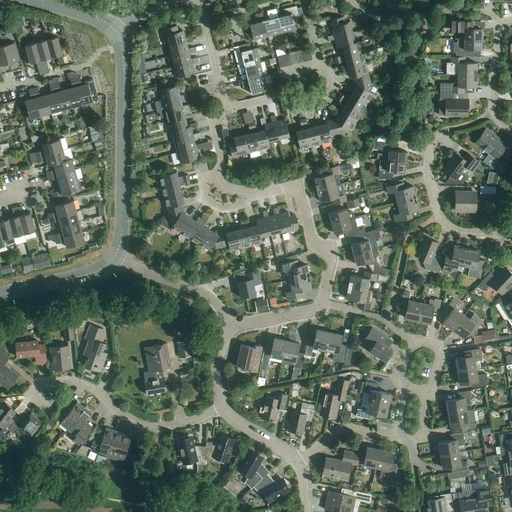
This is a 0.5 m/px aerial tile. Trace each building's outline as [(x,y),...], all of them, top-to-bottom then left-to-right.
[(285,15),(278,17),(282,33),(296,29),(293,18),(299,16),(296,6),(283,9),(284,14),(285,13),(285,15)] [(271,19),(264,21),(268,36),(282,33),(278,17),(276,10),(267,12),(269,18),(271,17),(271,19)] [(12,13),(16,28),(24,25),(22,16),(12,13)] [(264,21),(262,13),(255,15),(256,21),(257,21),(257,22),(249,24),(253,40),(268,36),(264,21)] [(334,37),(352,32),(350,22),(345,23),(343,16),(330,20),(334,35),(334,37)] [(464,33),(464,39),(481,39),(481,28),(474,28),(474,21),(450,21),(450,31),(460,31),(462,33),(464,33)] [(163,29),(168,46),(186,41),(185,39),(183,30),(178,32),(177,25),(163,29)] [(0,65),(9,63),(1,36),(0,31),(0,65)] [(355,43),(352,32),(334,37),(334,35),(327,37),(328,41),(335,40),(337,48),(342,46),(355,43)] [(6,35),(1,36),(9,63),(19,60),(14,42),(8,44),(6,35)] [(57,37),(47,40),(52,57),(57,56),(59,65),(69,62),(67,56),(63,57),(57,37)] [(168,46),(170,56),(188,52),(188,49),(186,43),(193,41),(192,37),(185,39),(186,41),(168,46)] [(464,39),(457,39),(457,40),(455,42),(453,42),(453,52),(455,52),(455,56),(469,56),(469,49),(481,50),(481,39),(464,39)] [(47,40),(36,43),(45,74),(49,72),(45,59),(52,57),(47,40)] [(345,57),(363,52),(360,41),(355,43),(342,46),(344,53),(339,54),(339,56),(341,60),(345,59),(345,57)] [(45,74),(36,43),(25,46),(26,48),(22,49),(26,63),(30,62),(30,63),(36,62),(40,75),(45,74)] [(242,58),(244,66),(260,62),(256,48),(250,49),(249,43),(238,46),(240,52),(234,53),(236,61),(241,59),(242,58)] [(170,56),(173,67),(191,62),(190,59),(189,54),(195,52),(194,47),(188,49),(188,52),(170,56)] [(309,48),(301,50),(304,61),(312,59),(309,48)] [(301,50),(295,51),(298,63),(304,62),(304,61),(301,50)] [(295,51),(289,53),(292,65),(298,63),(295,51)] [(347,67),(365,63),(363,52),(345,57),(345,59),(347,67)] [(289,53),(283,54),(286,66),(292,65),(289,53)] [(286,66),(283,54),(277,56),(280,68),(286,66)] [(457,63),(457,75),(477,75),(477,63),(465,63),(465,57),(451,57),(451,63),(457,63)] [(191,62),(173,67),(176,77),(194,73),(192,64),(198,62),(197,58),(190,59),(191,62)] [(246,72),(248,80),(263,76),(260,62),(244,66),(238,67),(240,75),(244,73),(246,72)] [(354,83),(369,79),(365,63),(347,67),(350,78),(353,77),(354,83)] [(72,88),(67,89),(72,107),(82,104),(74,74),(73,72),(67,74),(68,79),(69,79),(72,88)] [(76,73),(74,74),(82,104),(93,101),(98,100),(93,79),(87,81),(87,84),(82,85),(79,76),(76,73)] [(476,87),(477,75),(457,75),(457,82),(451,84),(440,83),(440,93),(450,93),(464,93),(464,87),(476,87)] [(248,80),(241,81),(243,89),(248,87),(247,87),(249,86),(251,94),(267,90),(263,76),(248,80)] [(57,78),(53,79),(62,110),(72,107),(67,89),(61,91),(57,78)] [(283,78),(275,80),(278,92),(286,90),(285,88),(283,78)] [(52,93),(46,95),(51,113),(62,110),(53,79),(48,81),(52,93)] [(352,93),(368,103),(376,89),(371,86),(369,79),(354,83),(355,85),(357,86),(352,93)] [(159,90),(162,100),(180,96),(177,85),(159,90)] [(38,88),(33,89),(41,116),(51,113),(46,95),(40,97),(38,88)] [(41,116),(33,89),(28,90),(31,99),(25,101),(30,119),(41,116)] [(337,99),(339,101),(341,102),(343,98),(345,96),(340,93),(337,99)] [(346,103),(362,112),(368,103),(352,93),(347,101),(346,103)] [(445,116),(468,116),(468,99),(458,99),(458,100),(454,100),(454,93),(440,93),(440,99),(445,99),(445,116)] [(162,100),(164,111),(182,106),(180,96),(162,100)] [(341,112),(357,122),(362,112),(346,103),(347,101),(343,98),(341,102),(339,101),(338,103),(344,106),(341,112)] [(166,117),(167,121),(185,117),(182,106),(164,111),(159,112),(161,118),(166,117)] [(332,119),(336,134),(344,133),(344,132),(346,128),(351,131),(357,122),(341,112),(336,120),(334,119),(332,119)] [(275,122),(279,140),(290,137),(285,119),(276,122),(275,115),(270,116),(272,123),(275,122)] [(170,132),(172,132),(172,131),(188,127),(187,127),(185,117),(167,121),(170,132)] [(85,127),(83,118),(76,120),(79,129),(85,127)] [(269,143),(279,140),(275,122),(272,123),(266,124),(264,118),(260,119),(261,126),(264,125),(265,130),(269,143)] [(317,126),(321,144),(332,141),(331,136),(336,134),(332,119),(326,121),(327,124),(317,126)] [(172,132),(175,142),(193,137),(192,135),(191,129),(197,127),(196,123),(189,124),(190,127),(187,127),(188,127),(172,131),(172,132)] [(303,125),(304,129),(306,129),(311,147),(321,144),(317,126),(310,128),(309,123),(307,123),(303,125)] [(94,141),(101,140),(103,139),(99,124),(89,127),(92,142),(94,141)] [(251,128),(252,133),(255,132),(259,150),(270,148),(269,143),(265,130),(259,131),(257,127),(255,127),(251,128)] [(306,129),(304,129),(296,131),(300,149),(311,147),(306,129)] [(475,143),(494,157),(504,143),(486,129),(475,143)] [(255,132),(252,133),(244,135),(249,153),(259,150),(255,132)] [(175,142),(177,152),(196,148),(195,145),(193,139),(200,138),(199,133),(192,135),(193,137),(175,142)] [(469,141),(470,137),(466,134),(462,135),(461,140),(465,143),(469,141)] [(249,153),(244,135),(234,138),(234,139),(227,140),(228,145),(229,145),(232,157),(249,153)] [(68,148),(65,138),(60,139),(42,144),(43,150),(35,153),(36,157),(63,150),(68,148)] [(101,140),(94,141),(96,151),(103,150),(101,140)] [(383,150),(382,160),(405,162),(406,152),(390,150),(391,142),(377,141),(376,149),(383,150)] [(196,148),(177,152),(180,163),(198,158),(196,150),(203,148),(201,143),(195,145),(196,148)] [(65,160),(71,158),(72,158),(70,148),(63,150),(36,157),(37,162),(46,159),(48,165),(54,164),(53,164),(66,160),(65,160)] [(463,183),(468,176),(462,172),(465,167),(471,171),(479,162),(467,153),(463,159),(455,153),(449,160),(450,161),(443,171),(450,176),(445,183),(444,183),(444,184),(463,184),(463,183)] [(46,172),(47,176),(74,169),(71,158),(65,160),(66,160),(53,164),(54,164),(55,169),(46,172)] [(502,159),(495,169),(502,174),(509,164),(502,159)] [(405,162),(382,160),(380,160),(379,179),(391,180),(391,172),(404,173),(405,162)] [(314,178),(317,190),(336,185),(341,184),(338,173),(353,169),(351,163),(325,169),(326,175),(314,178)] [(264,172),(263,165),(256,167),(258,173),(264,172)] [(254,174),(252,167),(246,169),(248,176),(254,174)] [(74,169),(47,176),(49,181),(58,179),(61,190),(52,193),(53,197),(64,195),(65,199),(75,196),(74,192),(80,190),(74,169)] [(158,176),(161,186),(179,182),(178,180),(176,171),(158,176)] [(492,183),(501,184),(502,177),(493,175),(492,183)] [(161,186),(164,197),(182,192),(180,186),(185,184),(184,182),(184,183),(183,178),(178,180),(179,182),(161,186)] [(394,191),(397,203),(416,198),(413,186),(404,188),(403,183),(386,187),(388,193),(394,191)] [(333,204),(346,201),(345,195),(338,196),(336,185),(317,190),(320,202),(332,199),(333,204)] [(164,197),(168,213),(183,210),(181,204),(184,203),(182,192),(164,197)] [(456,211),(474,211),(475,192),(456,192),(456,211)] [(357,198),(346,201),(348,208),(359,206),(359,204),(362,203),(361,197),(357,198)] [(416,198),(397,203),(400,214),(393,215),(395,222),(412,217),(410,212),(419,209),(416,198)] [(48,214),(49,218),(76,211),(73,200),(55,205),(57,211),(48,214)] [(21,206),(17,207),(24,234),(35,231),(30,213),(24,215),(21,206)] [(14,217),(9,219),(14,237),(24,234),(17,207),(12,208),(14,217)] [(267,217),(271,235),(282,233),(277,215),(279,214),(277,208),(273,209),(274,215),(269,217),(267,217)] [(329,213),(332,223),(354,218),(353,212),(351,212),(347,213),(346,209),(329,213)] [(171,228),(180,234),(190,218),(182,213),(183,211),(183,210),(168,213),(169,221),(174,223),(171,228)] [(257,225),(261,238),(271,235),(267,217),(269,217),(267,210),(262,211),(264,218),(256,220),(257,225)] [(0,211),(0,228),(5,245),(15,243),(14,237),(9,219),(3,221),(0,212),(0,211)] [(59,221),(61,226),(79,222),(76,211),(49,218),(43,220),(44,225),(59,221)] [(277,215),(282,233),(299,229),(295,215),(289,217),(288,212),(279,214),(277,215)] [(180,234),(190,239),(199,224),(201,225),(204,221),(200,218),(198,217),(196,222),(190,218),(180,234)] [(351,237),(364,234),(365,234),(365,233),(363,226),(357,227),(354,218),(332,223),(334,233),(349,230),(351,237)] [(374,221),(376,229),(383,228),(381,220),(374,221)] [(49,241),(55,239),(82,232),(79,222),(61,226),(62,232),(54,235),(48,236),(49,241)] [(243,224),(245,228),(247,228),(251,246),(262,243),(261,238),(257,225),(251,227),(249,222),(247,222),(243,223),(243,224)] [(190,239),(199,245),(208,229),(201,225),(199,224),(190,239)] [(247,228),(245,228),(236,230),(241,248),(251,246),(247,228)] [(216,249),(223,247),(220,232),(217,232),(216,234),(208,229),(199,245),(208,251),(211,246),(216,249)] [(220,232),(223,247),(229,245),(230,251),(241,248),(236,230),(226,233),(225,230),(220,232)] [(351,244),(354,254),(377,249),(375,239),(380,238),(378,231),(375,230),(365,233),(365,234),(364,234),(366,240),(351,244)] [(82,232),(55,239),(56,244),(65,242),(67,247),(85,243),(82,232)] [(424,261),(423,263),(426,270),(439,273),(442,258),(436,256),(433,255),(438,243),(424,237),(418,252),(421,253),(418,259),(424,261)] [(462,271),(463,266),(467,248),(454,246),(453,252),(447,250),(442,270),(455,273),(455,270),(462,271)] [(463,266),(469,267),(468,276),(480,279),(483,265),(477,263),(480,251),(467,248),(463,266)] [(377,249),(354,254),(356,265),(373,261),(374,267),(373,273),(389,276),(391,270),(382,268),(377,249)] [(32,257),(35,269),(35,270),(51,266),(47,253),(32,257)] [(288,273),(290,281),(309,277),(307,265),(298,266),(297,261),(280,264),(282,275),(288,273)] [(259,272),(263,271),(262,267),(258,267),(244,271),(246,280),(237,282),(240,298),(255,295),(253,285),(261,283),(259,272)] [(477,286),(483,291),(490,284),(502,294),(511,283),(511,273),(505,267),(495,278),(490,273),(477,286)] [(351,275),(348,287),(367,291),(369,279),(376,281),(377,274),(364,272),(363,277),(351,275)] [(309,277),(290,281),(292,292),(286,293),(287,299),(304,296),(303,290),(311,288),(309,277)] [(367,291),(348,287),(346,298),(358,301),(356,307),(370,309),(371,303),(369,303),(370,299),(365,298),(367,291)] [(404,318),(418,321),(421,303),(408,300),(410,293),(404,292),(402,304),(407,305),(404,318)] [(509,319),(511,316),(511,300),(509,296),(499,303),(509,319)] [(421,303),(418,321),(430,323),(433,311),(438,312),(441,300),(435,299),(435,300),(430,299),(429,305),(421,303)] [(443,322),(453,330),(464,316),(453,308),(458,302),(453,299),(446,309),(450,312),(443,322)] [(134,314),(126,315),(128,324),(136,322),(134,314)] [(464,316),(453,330),(464,338),(471,328),(476,331),(483,321),(474,314),(469,320),(464,316)] [(63,323),(65,341),(74,340),(72,322),(71,322),(70,316),(63,317),(64,322),(63,323)] [(83,354),(88,356),(84,366),(100,372),(107,353),(102,351),(105,344),(99,341),(103,329),(90,325),(85,339),(88,341),(83,354)] [(365,339),(373,344),(369,351),(386,361),(393,350),(382,343),(386,337),(372,327),(365,339)] [(190,347),(198,346),(195,330),(187,331),(187,332),(189,340),(177,342),(179,358),(191,356),(190,347)] [(313,347),(325,350),(329,333),(316,330),(314,342),(308,340),(304,358),(310,359),(313,347)] [(496,338),(494,332),(494,330),(481,332),(483,341),(496,338)] [(329,333),(325,350),(334,352),(332,361),(342,363),(345,349),(339,347),(342,335),(329,333)] [(282,358),(283,359),(286,341),(274,338),(271,350),(264,349),(260,369),(266,371),(267,364),(268,364),(269,360),(281,362),(282,358)] [(15,343),(17,357),(35,355),(36,364),(46,363),(44,345),(38,346),(37,341),(15,343)] [(286,341),(283,359),(295,361),(293,370),(300,371),(303,357),(296,356),(299,344),(286,341)] [(144,382),(146,395),(166,391),(164,378),(163,379),(161,369),(170,368),(166,344),(144,347),(148,371),(143,372),(145,382),(144,382)] [(236,365),(237,366),(237,368),(238,370),(240,372),(242,373),(245,373),(247,372),(249,370),(249,371),(257,372),(263,347),(256,346),(255,348),(241,345),(236,365)] [(51,349),(53,368),(70,366),(68,347),(51,349)] [(456,358),(458,371),(476,368),(474,361),(481,360),(480,349),(462,351),(462,357),(456,358)] [(0,382),(8,388),(18,376),(3,364),(8,358),(0,351),(0,382)] [(476,368),(458,371),(460,384),(472,382),(473,387),(488,385),(486,374),(477,376),(476,368)] [(335,418),(339,399),(345,401),(349,381),(340,379),(338,379),(338,380),(335,395),(324,392),(323,399),(320,398),(317,412),(320,413),(320,415),(335,418)] [(388,405),(391,394),(376,391),(378,384),(365,382),(363,392),(369,394),(368,401),(388,405)] [(446,400),(448,413),(466,411),(465,405),(471,404),(470,397),(471,397),(470,391),(458,393),(459,399),(446,400)] [(275,398),(266,396),(261,418),(275,421),(278,408),(284,409),(287,395),(276,393),(275,398)] [(388,405),(368,401),(362,400),(360,410),(357,409),(356,416),(370,419),(372,413),(386,416),(388,405)] [(11,418),(16,412),(4,402),(1,406),(0,405),(0,426),(3,428),(0,431),(0,440),(15,421),(11,418)] [(60,424),(67,430),(85,408),(77,402),(60,424)] [(288,430),(303,433),(305,420),(312,422),(315,406),(302,403),(300,414),(291,412),(288,430)] [(85,408),(67,430),(74,435),(71,439),(79,445),(93,427),(86,421),(92,413),(85,408)] [(345,410),(343,420),(349,421),(351,412),(345,410)] [(466,411),(448,413),(450,426),(451,426),(452,433),(464,431),(463,430),(476,428),(474,416),(467,417),(466,411)] [(10,429),(15,433),(20,428),(30,436),(41,422),(30,413),(24,421),(19,417),(10,429)] [(42,432),(48,436),(59,421),(53,417),(42,432)] [(491,434),(491,427),(481,428),(482,435),(491,434)] [(98,455),(107,457),(115,430),(106,428),(102,441),(96,440),(92,441),(90,449),(98,452),(98,455)] [(115,430),(107,457),(123,462),(131,435),(115,430)] [(501,455),(509,454),(511,453),(511,432),(498,435),(501,455)] [(438,442),(440,455),(458,453),(457,445),(464,444),(462,433),(450,435),(451,441),(438,442)] [(206,442),(206,446),(205,461),(215,461),(216,458),(226,461),(233,440),(221,435),(218,443),(206,442)] [(205,461),(206,446),(193,445),(191,438),(178,441),(180,449),(179,451),(179,453),(181,455),(183,463),(196,461),(196,465),(205,465),(205,461)] [(76,454),(85,457),(88,447),(82,445),(76,454)] [(369,466),(376,467),(380,450),(367,447),(364,459),(359,458),(356,470),(364,472),(369,466)] [(380,450),(376,467),(382,468),(380,478),(393,481),(396,466),(390,465),(392,452),(380,450)] [(251,489),(254,487),(253,487),(267,474),(269,472),(260,462),(262,458),(251,451),(246,458),(244,459),(243,461),(244,463),(239,471),(248,476),(245,482),(251,489)] [(323,474),(347,479),(350,464),(357,465),(359,454),(344,451),(342,459),(340,459),(340,461),(326,458),(323,474)] [(458,453),(440,455),(442,468),(450,467),(451,472),(468,470),(467,459),(459,460),(458,453)] [(511,453),(509,454),(510,463),(503,464),(505,476),(511,475),(511,453)] [(253,487),(254,487),(259,492),(262,490),(269,502),(276,497),(278,498),(280,497),(281,495),(289,490),(282,479),(275,483),(267,474),(253,487)] [(478,497),(472,498),(473,511),(486,511),(486,506),(492,505),(489,488),(477,490),(478,497)] [(328,491),(326,500),(354,506),(355,500),(369,503),(371,495),(355,491),(354,497),(328,491)] [(473,511),(472,498),(464,499),(463,492),(452,494),(454,506),(460,505),(460,511),(473,511)] [(440,498),(428,500),(429,510),(426,510),(426,511),(446,511),(446,507),(453,506),(450,493),(440,495),(440,498)] [(243,504),(249,499),(246,495),(240,500),(243,504)] [(352,511),(354,506),(326,500),(324,509),(336,511),(352,511)]
